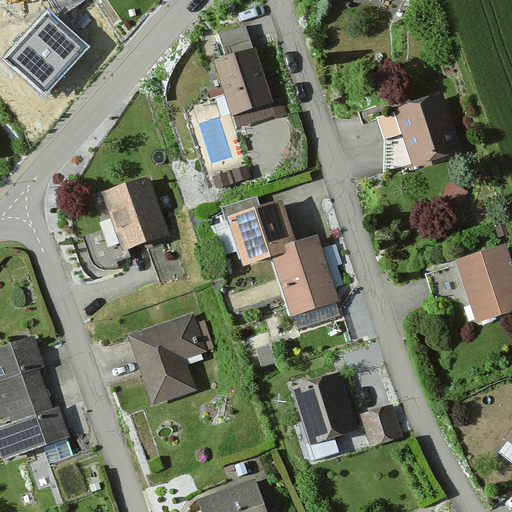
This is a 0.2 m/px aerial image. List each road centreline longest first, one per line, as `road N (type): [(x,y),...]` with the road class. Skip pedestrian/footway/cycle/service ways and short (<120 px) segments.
road 1 (residential): [(475,511),(385,336),(279,0)]
road 2 (residential): [(20,196),(136,511)]
road 3 (residential): [(20,196),(197,0)]
